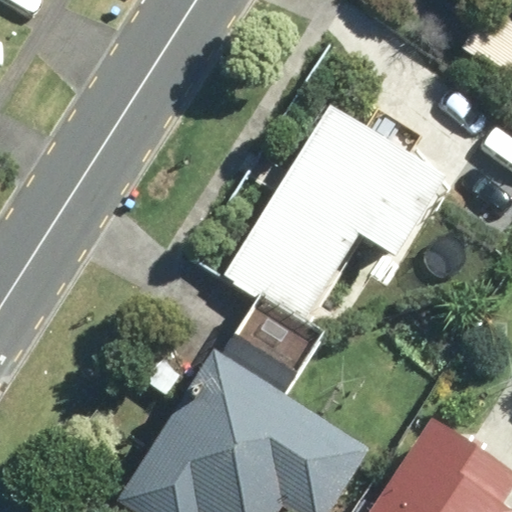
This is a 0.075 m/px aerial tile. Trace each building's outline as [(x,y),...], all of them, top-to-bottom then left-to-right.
[(511,0),(493,0),(511,11),(511,0)] [(511,31),(487,14),(459,54),(511,90),(511,31)] [(343,249),(388,276),(437,192),(318,121),(219,289),(237,300),(251,308),(294,333),(343,249)] [(332,511),(360,466),(277,416),(318,347),(294,333),(251,308),(213,370),(200,363),(113,510),(117,511),(332,511)] [(500,511),(511,491),(511,487),(417,433),(372,511),(500,511)]
